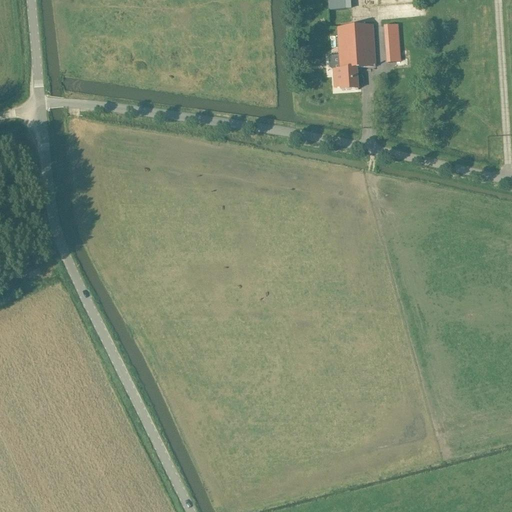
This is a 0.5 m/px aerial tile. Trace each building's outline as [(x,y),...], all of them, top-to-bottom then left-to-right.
[(328,0),(329,12),(352,10),(350,0),(328,0)] [(338,29),(340,70),(357,69),(376,68),(373,26),(338,29)] [(399,50),(397,26),(385,27),(387,50),(399,50)] [(357,69),(340,70),(334,70),(335,88),(342,88),(342,91),(358,90),(357,69)] [(40,274),(37,266),(26,271),(29,279),(40,274)]
